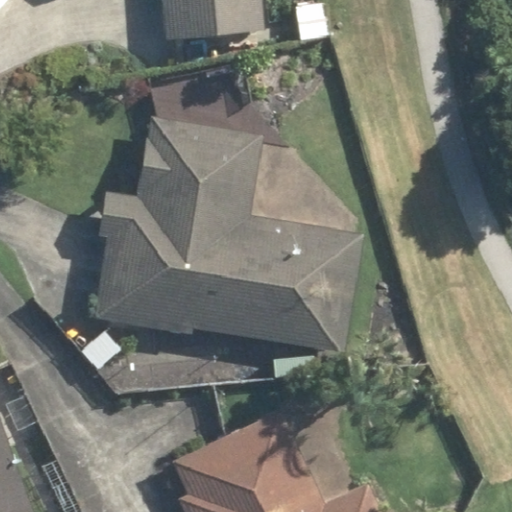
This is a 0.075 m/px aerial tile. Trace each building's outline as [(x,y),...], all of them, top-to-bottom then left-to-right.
[(0,0),(0,21),(6,28),(37,0),(0,0)] [(161,0),(164,38),(264,30),(261,0),(161,0)] [(107,230),(94,315),(347,354),(366,234),(248,216),(260,137),(151,120),(139,199),(104,194),(98,229),(107,230)] [(280,411),(172,461),(196,511),(379,511),(367,486),(325,506),(280,411)] [(0,511),(35,511),(0,420),(0,511)]
